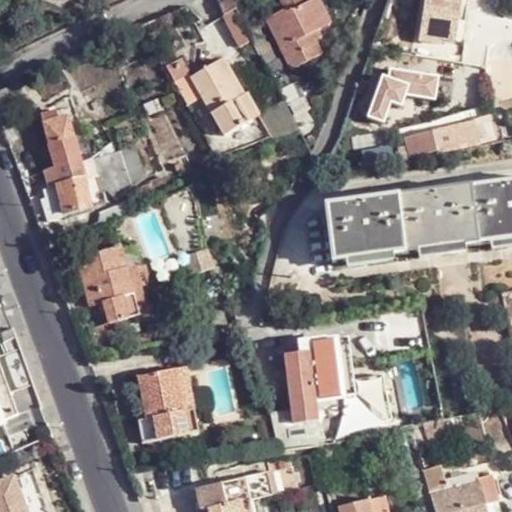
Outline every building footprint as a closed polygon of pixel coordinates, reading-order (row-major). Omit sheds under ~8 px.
[(227,0),(212,0),(221,16),(233,10),(227,0)] [(286,15),(305,6),(301,0),(279,0),(283,9),(286,15)] [(305,6),(317,29),(327,23),(316,0),(305,6)] [(462,0),(425,0),(418,43),(441,46),(442,40),(456,42),(462,0)] [(307,35),(317,29),(305,6),(286,15),(283,9),(261,20),(286,69),(315,53),(307,35)] [(233,10),(221,16),(238,47),(249,41),(233,10)] [(244,91),(241,92),(233,98),(228,87),(235,83),(221,55),(187,73),(219,132),(256,112),(244,91)] [(432,103),(438,76),(377,63),(365,119),(383,123),(390,93),(432,103)] [(233,98),(241,92),(235,83),(228,87),(233,98)] [(50,146),(74,139),(68,118),(44,123),(50,146)] [(454,125),(432,130),(437,155),(478,144),(472,121),(454,125)] [(416,134),(421,160),(437,157),(437,155),(432,130),(416,134)] [(50,146),(61,186),(84,180),(74,139),(50,146)] [(95,160),(106,192),(111,191),(115,200),(132,184),(121,152),(95,160)] [(57,198),(39,203),(46,224),(66,219),(66,213),(90,207),(84,180),(61,186),(58,187),(60,197),(57,198)] [(511,182),(326,206),(333,264),(511,242),(511,182)] [(103,302),(110,323),(139,313),(116,246),(72,261),(88,308),(103,302)] [(146,326),(150,344),(196,336),(193,317),(146,326)] [(328,355),(309,356),(286,357),(292,425),(316,424),(314,387),(354,385),(351,337),(326,339),(328,355)] [(309,340),(309,356),(328,355),(326,339),(309,340)] [(184,407),(195,405),(187,367),(176,369),(184,407)] [(198,430),(195,405),(184,407),(176,369),(138,375),(146,416),(139,418),(144,440),(198,430)] [(0,370),(0,422),(17,416),(0,370)] [(359,419),(382,415),(378,392),(354,396),(359,419)] [(442,438),(437,421),(422,424),(423,429),(428,443),(442,438)] [(333,443),(312,448),(324,488),(344,483),(333,443)] [(440,468),(424,472),(431,499),(439,497),(437,491),(447,489),(445,482),(440,468)] [(239,511),(253,511),(250,494),(276,489),(273,474),(250,479),(247,479),(207,486),(210,506),(211,511),(239,506),(239,511)] [(484,511),(498,511),(491,479),(477,483),(476,476),(445,482),(447,489),(437,491),(439,497),(479,488),(484,511)] [(25,511),(13,479),(0,484),(0,511),(25,511)] [(210,506),(207,486),(200,487),(203,507),(210,506)] [(484,511),(479,488),(439,497),(431,499),(435,511),(484,511)] [(338,507),(339,511),(386,511),(382,496),(338,507)]
